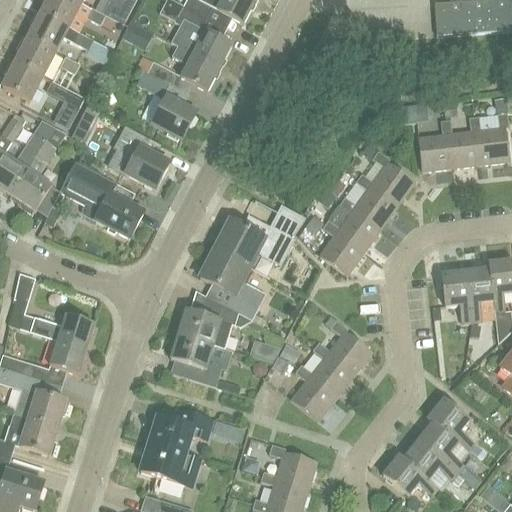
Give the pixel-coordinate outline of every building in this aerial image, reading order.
[(69,30),(81,7),(68,0),(48,0),(40,16),(69,30)] [(123,28),(137,0),(111,0),(103,17),(102,18),(116,25),(117,24),(123,28)] [(206,21),(183,9),(183,8),(167,0),(159,16),(175,24),(178,20),(200,32),(206,21)] [(255,4),(248,0),(200,0),(199,3),(192,0),(187,0),(183,8),(183,9),(206,21),(212,10),(243,27),(255,4)] [(449,0),(449,6),(434,7),(436,39),(511,33),(511,1),(511,0),(449,0)] [(102,18),(103,17),(91,11),(85,21),(100,29),(101,28),(111,33),(116,25),(102,18)] [(93,43),(69,31),(69,30),(40,16),(27,41),(55,55),(63,41),(87,54),(93,43)] [(134,49),(142,32),(131,26),(122,42),(134,49)] [(220,71),(232,48),(205,34),(193,57),(220,71)] [(42,80),(55,55),(27,41),(14,65),(42,80)] [(116,70),(124,56),(102,44),(95,59),(116,70)] [(193,57),(177,49),(172,60),(187,68),(180,81),(207,96),(220,71),(193,57)] [(171,90),(177,78),(142,59),(136,71),(143,74),(143,75),(169,89),(171,90)] [(75,78),(80,68),(65,60),(60,70),(75,78)] [(29,105),(42,80),(14,65),(1,90),(29,105)] [(162,102),(169,89),(143,75),(136,88),(162,102)] [(79,111),(84,101),(53,85),(47,95),(79,111)] [(181,143),(196,117),(166,101),(152,127),(181,143)] [(495,103),(497,118),(507,117),(506,112),(505,102),(502,102),(495,103)] [(457,119),(456,107),(456,106),(443,107),(443,109),(444,121),(457,119)] [(417,125),(415,108),(401,109),(403,127),(417,125)] [(87,110),(81,122),(93,128),(99,116),(87,110)] [(22,129),(25,123),(15,117),(12,121),(0,139),(1,139),(11,146),(22,129)] [(508,165),(504,132),(508,131),(507,117),(497,118),(498,132),(480,134),(478,121),(473,121),(479,168),(508,165)] [(479,168),(473,121),(468,122),(470,135),(452,138),(450,124),(445,125),(451,172),(479,168)] [(422,175),(451,172),(445,125),(440,125),(442,139),(418,142),(422,175)] [(154,194),(169,166),(140,151),(146,139),(125,128),(112,151),(132,162),(124,178),(154,194)] [(58,152),(66,138),(55,131),(46,144),(34,161),(46,169),(57,152),(58,152)] [(34,161),(46,144),(35,137),(24,154),(34,161)] [(372,186),(366,181),(362,178),(359,182),(397,210),(414,187),(387,167),(390,163),(379,155),(378,156),(368,149),(363,155),(373,163),(377,166),(383,171),(372,186)] [(0,191),(10,198),(26,173),(3,157),(0,161),(0,191)] [(143,217),(98,193),(105,181),(75,166),(52,211),(57,213),(68,194),(87,204),(86,205),(101,212),(94,225),(129,243),(143,217)] [(51,189),(26,173),(10,198),(23,207),(20,211),(31,218),(34,214),(51,189)] [(344,188),(334,181),(326,193),(327,194),(335,199),(335,200),(344,188)] [(397,210),(359,182),(356,186),(367,194),(356,209),(345,201),(342,205),(381,233),(397,210)] [(326,211),(335,199),(327,194),(326,193),(322,190),(314,202),(317,204),(326,211)] [(381,233),(342,205),(339,209),(350,217),(339,232),(328,224),(325,228),(364,256),(381,233)] [(295,242),(291,241),(305,221),(281,208),(263,242),(230,224),(215,253),(249,271),(256,257),(280,269),(295,242)] [(57,213),(52,211),(44,225),(54,231),(62,216),(57,213)] [(322,226),(314,219),(305,231),(314,237),(322,226)] [(346,280),(364,256),(325,228),(322,232),(334,241),(319,260),(346,280)] [(262,330),(266,323),(255,317),(265,297),(242,285),(249,271),(215,253),(200,281),(233,299),(227,311),(238,316),(251,324),(252,324),(262,330)] [(493,306),(494,318),(497,343),(497,348),(511,334),(511,328),(510,315),(505,315),(502,298),(511,296),(511,264),(488,267),(489,274),(493,306)] [(481,325),(479,307),(493,306),(489,274),(466,277),(471,326),(473,326),(481,325)] [(471,326),(466,277),(441,280),(445,312),(459,310),(461,327),(471,326)] [(224,352),(232,328),(234,328),(240,331),(251,325),(252,324),(251,324),(238,317),(238,316),(227,311),(213,303),(208,320),(185,313),(178,338),(213,349),(224,352)] [(20,333),(27,307),(16,304),(8,329),(20,333)] [(86,353),(94,328),(65,319),(61,330),(34,321),(30,336),(57,344),(86,353)] [(371,357),(345,336),(347,333),(331,320),(325,328),(340,340),(329,355),(318,346),(315,350),(353,380),(371,357)] [(481,325),(473,326),(474,338),(482,337),(481,325)] [(215,392),(219,377),(222,370),(214,361),(209,359),(213,349),(178,338),(170,363),(192,370),(188,383),(215,392)] [(78,379),(86,353),(57,344),(49,370),(78,379)] [(280,360),(291,366),(294,367),(300,356),(286,349),(280,360)] [(353,380),(315,350),(312,354),(322,363),(311,377),(300,369),(298,372),(335,402),(353,380)] [(511,397),(511,355),(499,372),(510,381),(503,390),(511,397)] [(0,370),(31,380),(35,369),(2,358),(0,366),(0,370)] [(277,361),(271,373),(283,379),(289,367),(277,361)] [(65,419),(69,406),(37,396),(41,383),(31,380),(0,370),(0,385),(22,393),(14,418),(13,417),(12,418),(56,431),(60,417),(65,419)] [(317,424),(335,402),(298,372),(294,376),(305,385),(290,403),(317,424)] [(217,386),(215,391),(217,392),(221,393),(237,398),(239,392),(222,386),(217,386)] [(467,453),(473,446),(459,435),(468,424),(443,403),(427,422),(467,454),(467,453)] [(206,444),(212,425),(180,415),(176,426),(158,421),(149,447),(186,458),(192,440),(206,444)] [(52,460),(56,447),(51,445),(56,431),(12,418),(9,430),(17,432),(17,434),(24,436),(19,450),(52,460)] [(508,439),(511,434),(511,419),(501,433),(508,439)] [(467,454),(427,422),(427,423),(432,426),(417,444),(457,476),(463,469),(449,458),(458,447),(467,454)] [(216,425),(213,437),(226,441),(230,429),(216,425)] [(4,444),(0,442),(0,458),(11,462),(15,449),(16,448),(4,444)] [(457,476),(417,444),(402,463),(428,484),(437,473),(451,484),(457,476)] [(485,455),(473,446),(467,453),(479,463),(485,455)] [(200,463),(186,458),(149,447),(141,476),(191,492),(200,463)] [(308,495),(316,468),(285,458),(286,454),(272,449),(269,459),(282,463),(277,480),(264,476),(262,481),(308,495)] [(28,511),(35,511),(44,486),(7,474),(11,462),(0,458),(0,489),(1,490),(0,492),(0,511),(17,511),(19,509),(28,511)] [(438,492),(428,484),(402,463),(398,460),(382,479),(408,500),(417,488),(431,500),(438,492)] [(510,463),(506,460),(499,470),(507,476),(511,471),(510,463)] [(245,461),(242,473),(254,476),(258,464),(245,461)] [(463,481),(457,476),(451,484),(457,489),(463,481)] [(267,511),(302,511),(308,495),(262,481),(261,486),(274,490),(269,508),(255,504),(254,508),(267,511)]
